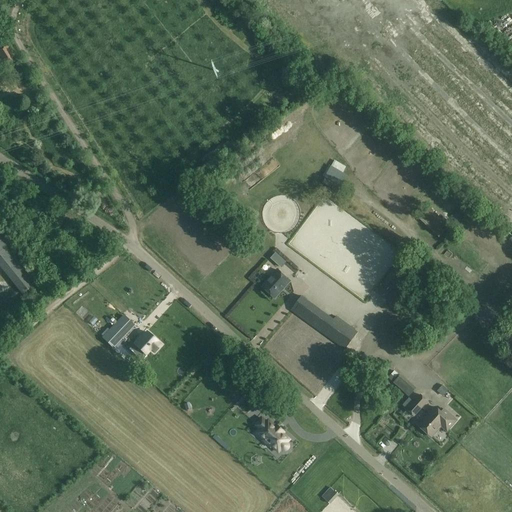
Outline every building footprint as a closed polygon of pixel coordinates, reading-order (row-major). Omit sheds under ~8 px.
[(18,60),(7,42),(0,46),(0,58),(5,66),(6,67),(18,60)] [(341,187),(347,176),(334,168),(327,179),(341,187)] [(462,223),(469,216),(461,209),(454,216),(462,223)] [(0,267),(22,294),(39,281),(0,232),(0,267)] [(286,261),(276,252),(270,258),(281,267),(286,261)] [(278,270),(263,288),(275,298),(290,281),(278,270)] [(337,317),(334,320),(302,296),(291,310),(324,334),(345,349),(358,332),(337,317)] [(113,348),(135,325),(124,315),(102,337),(113,348)] [(133,343),(129,348),(140,359),(145,354),(146,355),(151,349),(154,352),(161,345),(157,342),(158,342),(147,332),(142,337),(141,336),(134,344),(133,343)] [(274,401),(265,393),(256,403),(265,411),(274,401)] [(421,395),(417,400),(424,406),(428,401),(421,395)] [(417,400),(408,410),(414,416),(424,406),(417,400)] [(435,408),(429,414),(442,426),(441,426),(447,431),(457,421),(444,409),(441,413),(435,408)] [(432,437),(441,426),(442,426),(429,414),(419,426),(432,437)] [(279,452),(281,450),(283,451),(285,451),(286,450),(288,449),(289,448),(289,446),(289,444),(288,442),(290,440),(283,433),(284,432),(277,426),(276,427),(268,421),(267,423),(262,419),(256,426),(261,429),(268,436),(264,439),(263,441),(271,447),(272,446),(279,452)] [(334,491),(331,494),(325,500),(330,504),(338,495),(334,491)]
